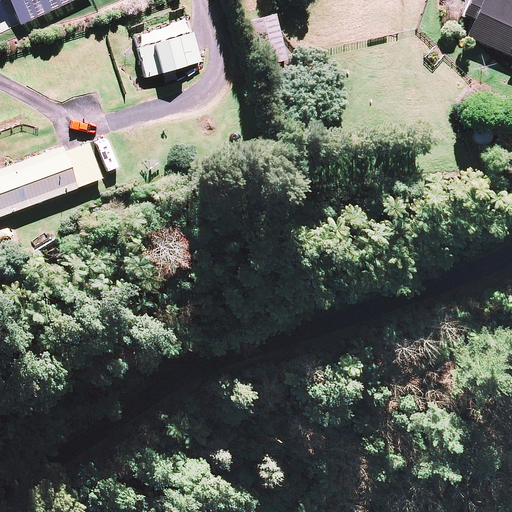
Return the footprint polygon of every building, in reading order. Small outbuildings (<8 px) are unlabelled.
[(18,0),(24,12),(50,0),(18,0)] [(287,52),(271,0),(253,0),(257,12),(245,15),(258,60),(287,52)] [(511,0),(462,0),(450,31),(501,53),(497,63),(511,69),(511,0)] [(196,25),(136,41),(145,73),(204,56),(196,25)] [(62,140),(0,164),(0,211),(100,173),(86,139),(65,147),(62,140)]
